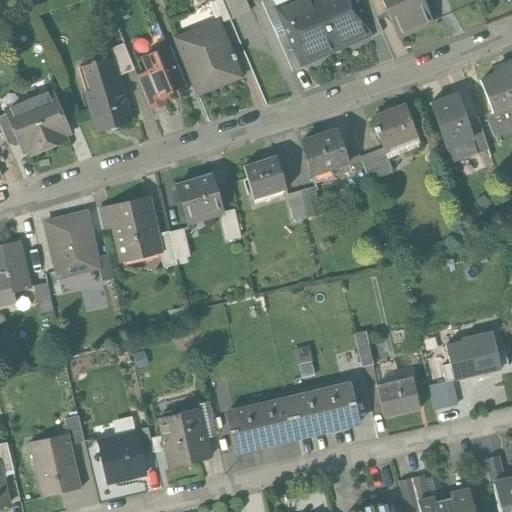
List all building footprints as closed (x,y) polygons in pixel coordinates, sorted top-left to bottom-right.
[(221,0),(209,5),(217,25),(229,20),(221,0)] [(243,0),(220,0),(221,0),(229,20),(249,12),(243,0)] [(305,0),(280,12),(305,68),(375,37),(357,0),(305,0)] [(386,16),(379,0),(367,0),(376,20),(386,16)] [(419,0),(379,0),(386,16),(396,38),(430,23),(419,0)] [(220,26),(176,44),(192,82),(214,74),(219,86),(240,78),(220,26)] [(164,41),(158,43),(161,51),(167,49),(164,41)] [(133,70),(122,43),(109,48),(120,74),(133,70)] [(161,51),(143,59),(148,72),(136,77),(150,111),(164,105),(162,100),(170,96),(171,100),(186,95),(167,49),(161,51)] [(110,58),(93,63),(93,61),(89,62),(92,73),(80,77),(97,132),(129,122),(124,107),(126,106),(123,93),(120,93),(110,58)] [(496,75),(481,81),(494,113),(511,105),(511,65),(511,63),(494,70),(496,75)] [(73,114),(63,91),(52,95),(61,119),(73,114)] [(52,95),(40,100),(35,97),(27,100),(47,147),(63,140),(61,135),(67,132),(61,119),(52,95)] [(456,95),(430,104),(450,163),(476,154),(468,130),(456,95)] [(27,100),(19,103),(17,109),(6,114),(15,138),(21,152),(27,150),(29,154),(47,147),(27,100)] [(404,107),(371,120),(383,149),(415,137),(404,107)] [(15,138),(6,114),(0,116),(0,129),(5,142),(15,138)] [(479,126),(468,130),(476,154),(488,150),(479,126)] [(338,131),(302,142),(312,173),(348,162),(338,131)] [(276,158),(258,164),(258,163),(244,167),(254,198),(287,188),(276,158)] [(212,176),(175,187),(184,218),(221,206),(212,176)] [(314,188),(300,191),(306,217),(320,213),(314,188)] [(145,198),(109,207),(121,261),(160,252),(157,238),(155,238),(145,198)] [(234,210),(220,214),(226,241),(240,237),(234,210)] [(84,213),(44,223),(55,271),(82,265),(83,271),(97,268),(95,258),(84,213)] [(182,232),(169,235),(175,262),(188,259),(182,232)] [(169,235),(157,238),(160,252),(164,269),(176,266),(175,262),(169,235)] [(18,243),(0,247),(0,295),(29,289),(18,243)] [(107,256),(95,258),(97,268),(100,283),(113,280),(107,256)] [(47,283),(33,286),(40,315),(53,312),(47,283)] [(376,364),(372,330),(359,332),(364,366),(376,364)] [(441,367),(445,383),(451,382),(508,368),(504,352),(496,354),(491,333),(461,340),(462,343),(445,347),(449,365),(441,367)] [(410,378),(376,387),(383,418),(418,409),(410,378)] [(457,405),(451,382),(445,383),(428,387),(433,410),(457,405)] [(350,385),(287,400),(296,438),(359,423),(350,385)] [(287,400),(224,415),(233,453),(296,438),(287,400)] [(198,410),(158,420),(162,438),(165,451),(170,469),(209,459),(198,410)] [(78,416),(64,419),(67,434),(68,434),(71,445),(84,442),(78,416)] [(147,428),(135,431),(136,438),(140,455),(153,452),(150,440),(147,428)] [(67,434),(32,443),(38,469),(34,470),(41,498),(81,488),(71,445),(68,434),(67,434)] [(120,437),(97,442),(106,482),(145,473),(140,455),(136,438),(121,441),(120,437)] [(162,438),(150,440),(153,452),(153,453),(165,451),(162,438)] [(497,457),(486,460),(491,484),(502,481),(497,457)] [(423,476),(411,479),(417,502),(428,499),(423,476)] [(411,479),(398,482),(405,511),(419,511),(417,502),(411,479)] [(502,481),(491,484),(498,511),(511,511),(511,485),(510,486),(508,480),(502,481)] [(458,499),(444,502),(445,511),(472,511),(468,490),(457,493),(458,499)] [(443,502),(434,504),(429,501),(428,499),(417,502),(419,511),(445,511),(444,502),(443,502)] [(391,511),(389,503),(353,511),(391,511)]
